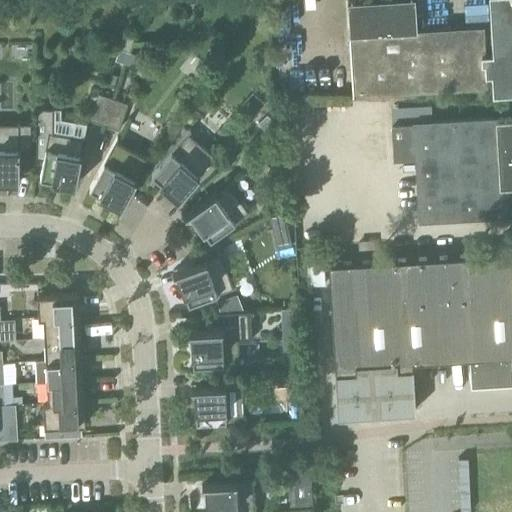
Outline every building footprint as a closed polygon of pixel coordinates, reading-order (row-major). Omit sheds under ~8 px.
[(292,29),(291,8),(301,8),(301,0),(271,0),(273,30),(292,29)] [(407,0),(338,0),(344,93),(492,84),(491,72),(485,72),(484,61),(481,61),(481,52),(492,51),(490,22),(409,27),(407,0)] [(492,51),(481,52),(481,61),(484,61),(485,72),(491,72),(492,84),(492,92),(511,90),(511,0),(488,0),(490,22),(492,51)] [(117,2),(107,33),(125,39),(134,7),(117,2)] [(125,62),(129,51),(120,49),(116,60),(125,62)] [(129,51),(125,62),(134,65),(137,54),(129,51)] [(301,63),(306,96),(329,92),(326,67),(313,69),(312,61),(301,63)] [(329,89),(341,88),(340,67),(329,67),(329,89)] [(111,73),(108,82),(115,85),(118,75),(111,73)] [(105,122),(113,98),(99,93),(91,118),(105,122)] [(113,98),(105,122),(121,128),(129,103),(113,98)] [(85,133),(79,132),(53,127),(53,104),(36,104),(36,153),(44,154),(40,176),(75,182),(74,186),(76,186),(85,133)] [(511,111),(407,118),(408,122),(392,123),(394,156),(410,155),(413,211),(511,205),(511,111)] [(265,129),(274,122),(268,115),(260,123),(265,129)] [(20,122),(20,119),(0,119),(0,177),(19,177),(19,181),(20,181),(20,157),(28,157),(28,145),(31,145),(31,122),(20,122)] [(274,122),(265,129),(272,136),(280,128),(274,122)] [(177,199),(218,152),(190,128),(152,172),(178,195),(176,198),(177,199)] [(120,207),(149,153),(118,136),(90,187),(121,203),(119,207),(120,207)] [(211,238),(252,209),(231,179),(187,210),(188,211),(191,209),(211,238)] [(511,244),(322,257),(332,409),(410,403),(407,354),(463,350),(465,380),(508,377),(506,347),(511,346),(511,244)] [(237,285),(224,251),(174,269),(174,270),(178,269),(189,302),(237,285)] [(0,282),(0,299),(22,298),(21,281),(0,282)] [(44,316),(80,314),(79,291),(38,293),(39,316),(44,316)] [(236,294),(216,302),(220,311),(243,310),(236,294)] [(280,319),(291,318),(290,307),(279,308),(280,319)] [(256,339),(254,313),(257,313),(257,309),(207,312),(208,327),(188,328),(188,329),(192,329),(194,364),(244,361),(243,340),(256,339)] [(45,337),(81,335),(80,314),(44,316),(45,337)] [(46,359),(82,357),(81,335),(45,337),(46,359)] [(298,342),(283,343),(284,366),(300,365),(298,342)] [(47,380),(83,379),(82,357),(46,359),(47,380)] [(48,402),(85,400),(83,379),(47,380),(48,402)] [(247,417),(245,381),(191,384),(191,385),(195,385),(197,420),(247,417)] [(85,400),(48,402),(44,402),(45,425),(86,422),(85,400)] [(15,405),(0,405),(0,438),(16,437),(15,405)] [(309,466),(292,467),(293,500),(311,499),(309,466)] [(255,511),(254,478),(206,480),(207,511),(255,511)]
